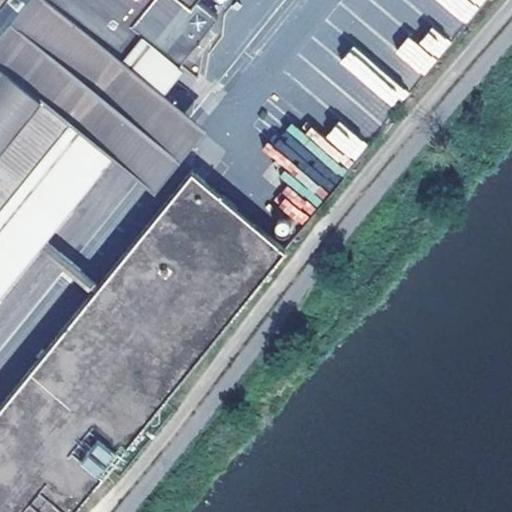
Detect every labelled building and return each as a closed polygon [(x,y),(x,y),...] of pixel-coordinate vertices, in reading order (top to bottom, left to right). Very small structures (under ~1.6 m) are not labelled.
[(0,0),(0,292),(118,145),(163,180),(211,119),(169,81),(188,58),(182,55),(217,14),(200,0),(0,0)] [(434,0),(447,10),(438,21),(456,35),(483,0),(434,0)] [(416,44),(409,37),(396,50),(421,75),(452,45),(434,27),(416,44)] [(326,138),(354,160),(366,146),(337,123),(326,138)] [(0,511),(72,511),(290,240),(197,165),(0,409),(0,511)]
